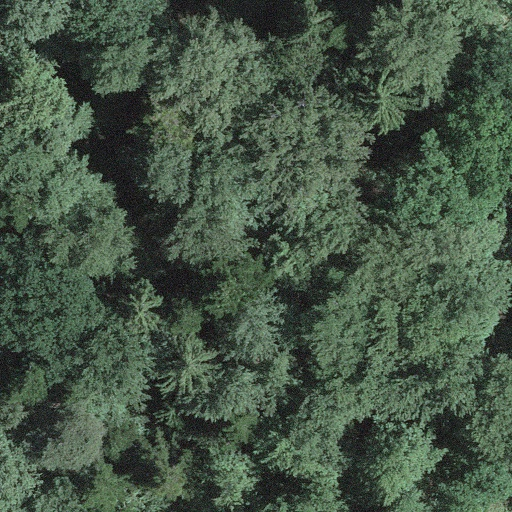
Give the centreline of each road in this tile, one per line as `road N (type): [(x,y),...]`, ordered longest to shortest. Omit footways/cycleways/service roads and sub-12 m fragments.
road 1 (track): [(0,266),(220,258),(399,206),(511,193)]
road 2 (track): [(511,289),(503,205),(511,163)]
